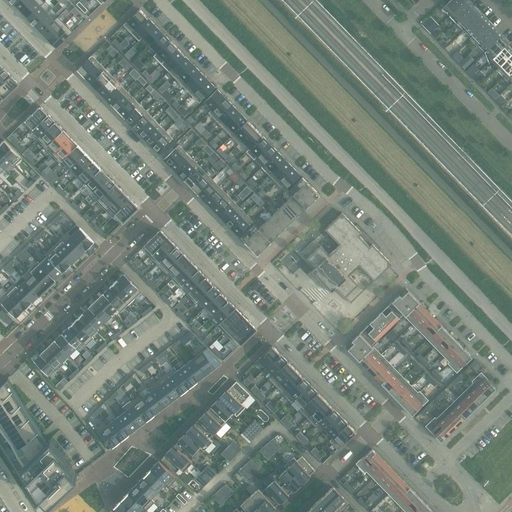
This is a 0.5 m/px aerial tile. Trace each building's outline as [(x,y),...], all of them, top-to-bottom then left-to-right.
[(17,0),(13,4),(20,11),(31,0),(17,0)] [(31,0),(20,11),(27,19),(41,6),(44,3),(44,2),(41,0),(31,0)] [(448,10),(451,14),(465,0),(450,0),(442,9),(445,12),(448,10)] [(459,21),(475,5),(474,5),(473,7),(466,0),(465,0),(451,14),(459,21)] [(456,24),(463,31),(466,28),(482,13),(481,13),(480,14),(473,7),(475,6),(475,5),(459,21),(456,24)] [(41,6),(27,19),(34,26),(48,13),(41,6)] [(74,7),(71,11),(75,15),(79,12),(74,7)] [(139,9),(123,25),(131,33),(147,17),(139,9)] [(79,12),(75,15),(79,20),(83,16),(79,12)] [(48,13),(34,26),(42,33),(55,20),(54,20),(48,13)] [(473,36),(489,20),(487,21),(480,14),(482,13),(466,28),(473,36)] [(55,20),(42,33),(49,41),(65,24),(58,17),(54,20),(55,20)] [(147,17),(131,33),(139,41),(142,38),(155,25),(147,17)] [(480,43),(496,27),(494,29),(488,22),(489,20),(473,36),(480,43)] [(65,24),(49,41),(56,48),(69,35),(73,32),(65,24)] [(162,33),(155,25),(142,38),(149,45),(162,33)] [(487,50),(503,35),(501,36),(495,29),(496,28),(496,27),(480,43),(487,50)] [(162,33),(149,45),(157,53),(170,41),(162,33)] [(492,61),(506,47),(511,42),(510,42),(509,43),(507,41),(507,39),(503,35),(487,50),(484,53),(492,61)] [(115,39),(112,42),(117,47),(120,44),(115,39)] [(157,53),(154,56),(161,64),(165,61),(177,48),(170,41),(157,53)] [(498,68),(511,54),(511,52),(506,47),(492,61),(489,63),(489,64),(492,61),(498,68)] [(168,71),(169,72),(185,56),(177,48),(165,61),(172,68),(168,71)] [(128,51),(124,55),(128,59),(133,55),(128,51)] [(505,75),(511,68),(511,54),(498,68),(505,75)] [(92,55),(77,70),(84,77),(99,63),(92,55)] [(185,56),(169,72),(176,80),(192,64),(185,56)] [(136,59),(132,63),(139,70),(143,67),(136,59)] [(84,77),(91,84),(106,69),(99,63),(84,77)] [(176,80),(184,87),(200,72),(192,64),(176,80)] [(3,68),(0,70),(0,85),(11,76),(3,68)] [(112,76),(106,69),(91,84),(97,91),(112,76)] [(208,79),(200,72),(184,87),(191,95),(208,79)] [(150,75),(147,78),(151,83),(156,79),(151,74),(150,75)] [(11,76),(0,85),(0,94),(4,98),(19,84),(11,76)] [(112,76),(97,91),(104,98),(119,83),(112,76)] [(140,76),(137,79),(144,86),(147,83),(140,76)] [(208,79),(191,95),(199,103),(215,88),(208,79)] [(126,90),(119,83),(104,98),(111,105),(126,90)] [(162,85),(158,89),(162,94),(165,90),(166,89),(162,85)] [(212,109),(212,110),(225,97),(217,89),(204,102),(212,109)] [(126,90),(111,105),(118,112),(132,97),(126,90)] [(139,104),(132,97),(118,112),(124,118),(139,104)] [(208,113),(216,121),(232,105),(225,97),(212,110),(212,109),(208,113)] [(176,101),(172,104),(177,109),(180,106),(176,101)] [(124,118),(131,125),(146,111),(139,104),(124,118)] [(224,129),(240,113),(232,105),(216,121),(224,129)] [(40,106),(23,122),(31,130),(48,114),(40,106)] [(183,109),(180,113),(185,117),(188,114),(183,109)] [(153,118),(146,111),(131,125),(138,132),(153,118)] [(240,113),(224,129),(231,137),(248,121),(240,113)] [(48,114),(31,130),(38,138),(37,139),(37,140),(55,122),(50,116),(48,114)] [(186,119),(191,124),(194,120),(190,116),(186,119)] [(153,118),(138,132),(144,139),(159,125),(153,118)] [(180,118),(175,123),(178,127),(184,121),(182,120),(180,118)] [(231,137),(239,145),(243,141),(242,141),(255,129),(248,121),(231,137)] [(55,122),(37,140),(44,148),(63,130),(59,126),(55,122)] [(166,131),(159,125),(144,139),(151,146),(166,131)] [(202,126),(198,131),(202,135),(202,134),(206,130),(202,126)] [(243,141),(250,149),(263,136),(255,129),(242,141),(243,141)] [(63,130),(44,148),(52,155),(70,138),(70,137),(63,130)] [(206,130),(202,134),(207,139),(211,135),(206,130)] [(173,139),(166,131),(151,146),(158,153),(173,139)] [(250,149),(246,152),(254,160),(257,156),(270,144),(263,136),(250,149)] [(70,138),(52,155),(60,163),(78,145),(73,140),(70,138)] [(200,138),(195,143),(199,147),(204,142),(200,138)] [(212,140),(209,143),(210,143),(215,149),(218,146),(212,140)] [(4,141),(0,144),(0,150),(15,166),(22,159),(4,141)] [(257,156),(254,160),(261,168),(265,164),(278,152),(270,144),(257,156)] [(78,145),(60,163),(62,162),(69,169),(85,153),(80,147),(78,145)] [(171,167),(186,152),(179,145),(164,159),(171,167)] [(207,145),(203,149),(210,156),(214,152),(207,145)] [(0,150),(0,164),(4,169),(11,163),(14,166),(15,166),(0,150)] [(223,150),(219,153),(224,158),(228,155),(223,150)] [(171,167),(178,173),(193,159),(186,152),(171,167)] [(214,152),(210,156),(216,163),(217,162),(220,159),(214,152)] [(265,164),(261,168),(268,175),(272,171),(272,172),(285,159),(278,152),(265,164)] [(85,153),(69,169),(76,177),(93,161),(85,153)] [(228,155),(224,158),(228,163),(233,158),(229,154),(228,155)] [(199,166),(193,159),(178,173),(184,180),(199,166)] [(268,175),(276,183),(292,167),(285,159),(272,172),(272,171),(268,175)] [(93,161),(76,177),(84,185),(100,169),(93,161)] [(206,173),(199,166),(184,180),(191,187),(206,173)] [(292,167),(276,183),(284,191),(301,175),(292,167)] [(100,169),(84,185),(91,192),(89,194),(90,194),(108,176),(103,172),(100,169)] [(243,170),(239,174),(245,180),(249,176),(243,170)] [(213,180),(206,173),(191,187),(198,194),(213,180)] [(236,175),(232,178),(237,183),(240,179),(236,175)] [(108,176),(90,194),(97,202),(115,184),(108,176)] [(250,178),(247,181),(247,182),(249,184),(254,189),(258,186),(250,178)] [(204,201),(219,187),(213,180),(198,194),(204,201)] [(320,195),(307,182),(304,185),(301,188),(300,188),(298,190),(295,193),(293,195),(306,209),(313,201),(311,199),(317,194),(319,196),(320,195)] [(115,184),(97,202),(105,210),(123,192),(119,188),(115,184)] [(247,186),(242,191),(247,195),(252,191),(247,186)] [(211,208),(226,194),(219,187),(204,201),(211,208)] [(123,192),(105,210),(112,217),(130,200),(123,192)] [(233,200),(226,194),(211,208),(218,215),(233,200)] [(299,215),(306,209),(293,195),(293,196),(286,202),(299,215)] [(130,200),(112,217),(112,218),(116,214),(123,222),(138,208),(130,200)] [(218,215),(224,222),(239,207),(233,200),(218,215)] [(279,209),(292,222),(299,215),(286,202),(281,207),(279,209)] [(224,222),(231,229),(246,214),(239,207),(224,222)] [(272,216),(285,229),(292,222),(279,209),(278,210),(272,216)] [(391,264),(379,251),(342,213),(325,229),(339,244),(329,255),(314,239),(301,252),(316,267),(311,272),(312,272),(311,273),(312,274),(313,273),(316,276),(315,277),(316,278),(317,277),(319,280),(319,281),(319,282),(320,281),(323,284),(322,284),(323,285),(324,284),(326,287),(326,288),(327,289),(327,288),(332,293),(336,288),(351,303),(364,291),(349,275),(360,265),(374,280),(391,264)] [(253,221),(246,214),(231,229),(238,236),(253,221)] [(278,236),(285,229),(272,216),(265,222),(278,236)] [(258,229),(271,243),(278,236),(265,222),(258,229)] [(86,250),(94,243),(80,228),(72,235),(69,232),(68,232),(86,250)] [(264,250),(271,243),(258,229),(256,231),(253,234),(251,236),(250,237),(248,239),(244,242),(257,256),(258,255),(256,253),(262,247),(264,250)] [(150,256),(168,238),(160,230),(142,248),(150,256)] [(86,250),(68,232),(61,240),(78,258),(86,250)] [(176,246),(168,238),(150,256),(157,264),(176,246)] [(53,247),(70,265),(78,258),(61,240),(53,247)] [(165,272),(183,254),(176,246),(157,264),(165,272)] [(45,255),(63,273),(70,265),(53,247),(45,255)] [(172,279),(191,262),(183,254),(165,272),(172,279)] [(63,273),(45,255),(46,257),(39,264),(38,262),(37,262),(55,280),(63,273)] [(55,280),(37,262),(29,270),(47,288),(55,280)] [(180,287),(198,269),(191,262),(172,279),(180,287)] [(187,295),(206,277),(198,269),(180,287),(187,295)] [(22,277),(39,296),(47,288),(29,270),(22,277)] [(117,281),(135,299),(142,292),(124,274),(117,281)] [(14,285),(32,303),(39,296),(22,277),(21,277),(24,281),(17,288),(14,285)] [(195,303),(213,285),(206,277),(187,295),(195,303)] [(135,299),(117,281),(110,287),(128,305),(135,299)] [(6,292),(24,311),(32,303),(14,285),(6,292)] [(202,310),(221,293),(213,285),(195,303),(197,301),(204,308),(202,310)] [(103,294),(121,312),(128,305),(110,287),(103,294)] [(406,317),(420,303),(408,291),(402,297),(400,295),(388,306),(400,319),(404,314),(405,315),(404,315),(406,317)] [(24,311),(6,292),(0,298),(0,301),(16,318),(24,311)] [(210,318),(228,300),(221,293),(202,310),(210,318)] [(121,312),(103,294),(96,301),(112,317),(111,315),(117,309),(120,312),(121,312)] [(217,326),(236,308),(228,300),(210,318),(214,315),(220,322),(217,326)] [(112,317),(96,301),(89,307),(105,324),(112,317)] [(413,324),(427,311),(420,303),(406,317),(413,324)] [(396,326),(399,322),(398,321),(400,319),(388,306),(382,312),(381,312),(379,314),(372,321),(369,323),(369,324),(364,329),(376,342),(378,340),(379,341),(381,340),(384,338),(386,336),(388,335),(390,333),(391,331),(394,329),(396,326)] [(82,314),(98,330),(99,330),(97,328),(103,322),(105,324),(89,307),(82,314)] [(224,333),(242,315),(236,308),(217,326),(224,333)] [(420,332),(434,318),(427,311),(413,324),(420,332)] [(98,330),(82,314),(75,321),(93,339),(94,339),(92,337),(98,330)] [(231,340),(249,322),(242,315),(224,333),(231,340)] [(428,339),(442,326),(434,318),(420,332),(428,339)] [(86,346),(93,339),(75,321),(69,327),(86,346)] [(249,322),(231,340),(238,347),(256,329),(249,322)] [(435,347),(449,334),(442,326),(428,339),(435,347)] [(62,334),(78,351),(84,344),(86,346),(69,327),(62,334)] [(371,346),(376,342),(364,329),(352,341),(354,343),(348,349),(359,361),(360,361),(374,348),(372,346),(372,347),(371,346)] [(78,351),(62,334),(55,341),(69,355),(76,349),(77,351),(78,351)] [(443,355),(457,341),(449,334),(435,347),(443,355)] [(64,364),(64,363),(63,362),(69,355),(55,341),(48,347),(64,364)] [(449,364),(464,349),(457,341),(443,355),(450,362),(448,364),(449,364)] [(258,360),(266,368),(280,354),(272,346),(258,360)] [(64,364),(48,347),(41,354),(57,371),(64,364)] [(367,369),(381,355),(374,348),(360,361),(367,369)] [(202,352),(193,359),(206,375),(215,368),(221,364),(206,349),(202,352)] [(457,372),(472,357),(464,349),(449,364),(457,372)] [(41,354),(34,361),(48,376),(55,369),(57,371),(41,354)] [(269,379),(270,379),(288,362),(280,354),(266,368),(273,376),(269,379)] [(374,376),(388,363),(381,355),(367,369),(374,376)] [(206,375),(193,359),(185,365),(198,382),(206,375)] [(295,370),(288,362),(270,379),(277,387),(295,370)] [(382,384),(396,370),(388,363),(374,376),(382,384)] [(177,371),(174,368),(173,368),(189,388),(198,382),(185,365),(177,371)] [(165,375),(181,395),(189,388),(173,368),(165,375)] [(285,395),(303,377),(295,370),(277,387),(285,395)] [(389,392),(403,378),(396,370),(382,384),(389,392)] [(496,389),(481,374),(481,373),(473,381),(488,397),(496,389)] [(156,381),(172,401),(181,395),(165,375),(156,381)] [(303,377),(285,395),(292,403),(310,385),(303,377)] [(61,452),(63,450),(51,438),(46,443),(11,387),(13,386),(8,378),(0,385),(0,446),(40,510),(51,499),(52,499),(78,474),(68,464),(70,462),(61,452)] [(243,382),(247,386),(251,382),(247,378),(243,382)] [(397,400),(411,386),(403,378),(389,392),(397,400)] [(172,401),(156,381),(148,388),(163,408),(172,401)] [(488,397),(473,381),(472,382),(474,383),(466,390),(480,404),(488,397)] [(236,382),(232,386),(228,390),(227,390),(219,398),(237,416),(245,407),(242,404),(246,399),(250,395),(236,382)] [(259,390),(255,385),(251,390),(255,394),(259,390)] [(318,393),(310,385),(292,403),(293,403),(296,400),(303,407),(299,410),(300,410),(318,393)] [(404,407),(420,392),(419,392),(418,393),(411,386),(397,400),(404,407)] [(163,408),(148,388),(147,388),(150,392),(143,398),(140,394),(139,394),(155,415),(163,408)] [(255,394),(259,398),(263,394),(259,390),(255,394)] [(480,404),(466,390),(459,397),(472,412),(480,404)] [(412,415),(428,400),(420,392),(404,407),(412,415)] [(324,399),(323,398),(318,393),(300,410),(307,418),(326,400),(324,399)] [(131,401),(146,421),(155,415),(139,394),(131,401)] [(472,412),(459,397),(451,405),(464,419),(472,412)] [(211,407),(226,421),(233,413),(237,417),(237,416),(219,398),(211,407)] [(333,408),(328,403),(327,402),(326,401),(326,400),(307,418),(315,426),(333,408)] [(122,408),(138,428),(146,421),(131,401),(122,408)] [(274,405),(270,401),(265,405),(270,409),(274,405)] [(274,405),(270,409),(274,414),(278,410),(274,405)] [(464,419),(451,405),(443,413),(457,427),(464,419)] [(198,420),(213,434),(226,421),(211,407),(210,407),(211,408),(207,411),(198,420)] [(138,428),(122,408),(125,412),(116,418),(129,434),(138,428)] [(319,423),(326,430),(340,416),(333,408),(315,426),(319,423)] [(457,427),(443,413),(436,419),(435,418),(434,419),(449,434),(457,427)] [(289,421),(285,416),(281,421),(285,425),(289,421)] [(348,424),(340,416),(326,430),(333,438),(329,441),(330,441),(348,424)] [(129,434),(116,418),(108,424),(105,421),(121,441),(129,434)] [(449,434),(434,419),(426,427),(441,442),(449,434)] [(194,424),(186,433),(204,450),(213,441),(209,438),(213,434),(198,420),(198,421),(195,424),(194,424)] [(121,441),(105,421),(96,428),(112,448),(121,441)] [(289,421),(285,425),(289,429),(293,425),(289,421)] [(356,432),(348,424),(330,441),(338,449),(356,432)] [(246,429),(251,433),(255,429),(250,425),(246,429)] [(259,433),(255,429),(251,433),(255,437),(259,433)] [(401,439),(407,434),(403,430),(398,435),(401,439)] [(296,436),(300,440),(304,436),(300,432),(296,436)] [(204,450),(186,433),(178,441),(178,442),(175,446),(174,445),(174,446),(192,463),(183,453),(186,449),(192,456),(200,447),(204,451),(204,450)] [(304,445),(308,440),(304,436),(300,440),(304,445)] [(268,451),(272,447),(268,443),(264,447),(268,451)] [(234,449),(229,445),(225,450),(229,454),(234,449)] [(192,463),(174,446),(165,454),(166,455),(161,460),(175,473),(180,469),(183,472),(192,463)] [(276,452),(272,447),(268,451),(272,456),(276,452)] [(315,456),(319,452),(315,447),(311,452),(315,456)] [(238,454),(234,449),(229,454),(234,458),(238,454)] [(365,472),(380,457),(372,449),(356,464),(365,472)] [(315,456),(319,460),(323,456),(319,452),(315,456)] [(285,465),(302,484),(310,476),(310,475),(315,471),(302,456),(297,461),(294,457),(285,465)] [(374,479),(388,465),(380,457),(365,472),(365,473),(366,471),(374,479)] [(158,461),(151,469),(169,487),(177,479),(159,461),(158,461)] [(251,468),(247,463),(243,467),(247,472),(251,468)] [(285,483),(292,491),(293,492),(302,484),(285,465),(284,466),(287,469),(279,477),(285,483)] [(381,486),(395,473),(388,465),(374,479),(381,486)] [(255,472),(251,468),(247,472),(251,476),(255,472)] [(158,492),(165,484),(169,487),(151,469),(149,471),(149,472),(143,477),(155,489),(158,492)] [(208,474),(203,470),(199,475),(204,479),(208,474)] [(389,494),(403,481),(395,473),(381,486),(389,494)] [(208,474),(204,479),(208,483),(212,479),(208,474)] [(158,492),(155,489),(143,477),(136,485),(154,503),(154,502),(151,499),(158,492)] [(288,495),(292,491),(285,483),(281,487),(275,480),(266,488),(280,504),(289,495),(288,495)] [(396,502),(410,488),(403,481),(389,494),(396,502)] [(136,485),(128,493),(147,510),(154,503),(136,485)] [(324,495),(340,511),(348,504),(332,487),(324,495)] [(225,493),(221,488),(217,492),(221,497),(225,493)] [(280,504),(266,488),(262,492),(258,489),(249,497),(263,511),(270,511),(275,507),(279,503),(279,504),(280,504)] [(404,510),(418,496),(410,488),(396,502),(404,510)] [(145,511),(146,511),(147,510),(128,493),(121,500),(132,511),(145,511)] [(225,493),(221,497),(225,501),(229,497),(225,493)] [(317,502),(325,511),(339,511),(340,511),(324,495),(317,502)] [(406,511),(416,511),(425,504),(418,496),(404,510),(406,511)] [(263,511),(249,497),(241,505),(244,509),(240,511),(237,508),(236,509),(238,511),(263,511)] [(132,511),(121,500),(113,509),(116,511),(132,511)] [(309,510),(310,511),(325,511),(317,502),(309,510)]
